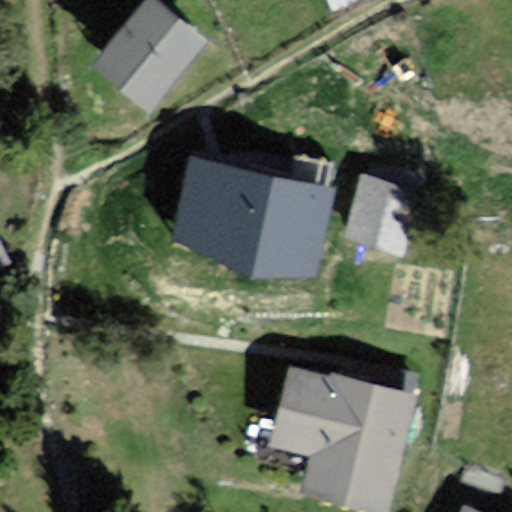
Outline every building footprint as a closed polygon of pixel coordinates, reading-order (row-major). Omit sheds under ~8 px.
[(235,37),(187,0),(166,0),(121,59),(182,105),(235,37)] [(442,194),(381,177),(366,235),(426,252),(442,194)] [(0,278),(38,260),(0,180),(0,278)] [(313,246),(192,236),(186,302),(308,312),(313,246)] [(424,511),(451,388),(310,359),(292,445),(344,456),(335,498),(401,511),(424,511)] [(0,508),(31,458),(0,439),(0,508)]
